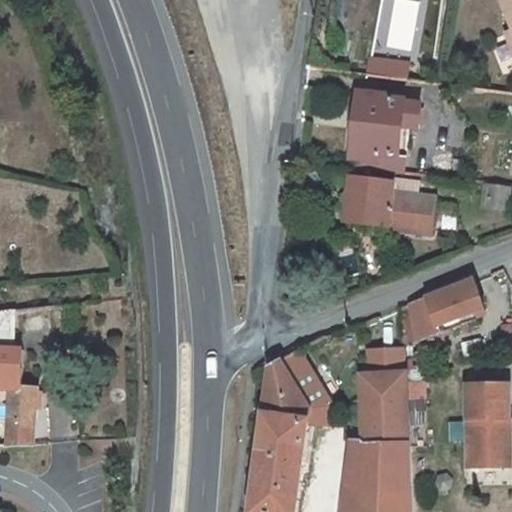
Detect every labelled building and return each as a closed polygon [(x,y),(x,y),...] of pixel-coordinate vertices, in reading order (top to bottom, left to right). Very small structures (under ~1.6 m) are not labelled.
[(511,0),(500,0),(511,28),(511,32),(506,35),(511,48),(511,0)] [(369,75),(407,80),(409,65),(371,60),(369,75)] [(351,168),(395,173),(404,175),(407,155),(400,155),(402,138),(411,138),(412,129),(418,129),(420,106),(404,104),(404,103),(385,100),(385,97),(360,94),(351,168)] [(388,226),(387,230),(388,230),(393,194),(394,184),(351,178),(348,198),(348,204),(345,222),(388,226)] [(435,199),(393,194),(388,230),(430,234),(435,199)] [(336,204),(348,204),(348,198),(337,196),(336,204)] [(486,310),(475,281),(410,304),(418,342),(438,335),(437,328),(486,310)] [(0,314),(0,348),(13,349),(15,313),(0,314)] [(12,391),(25,390),(24,350),(13,349),(0,348),(0,385),(11,386),(12,391)] [(370,351),(370,375),(404,374),(403,351),(370,351)] [(299,354),(282,365),(287,372),(303,362),(299,354)] [(282,365),(281,362),(272,367),(250,511),(297,511),(308,423),(310,409),(287,372),(282,365)] [(303,362),(287,372),(310,409),(308,423),(329,425),(331,407),(303,362)] [(396,467),(412,466),(408,374),(404,374),(370,375),(362,375),(364,441),(368,444),(395,444),(396,467)] [(502,423),(510,423),(510,387),(467,387),(468,467),(502,467),(502,423)] [(40,390),(25,390),(12,391),(10,446),(35,446),(39,410),(40,390)] [(502,423),(502,467),(511,467),(510,423),(502,423)] [(349,511),(413,511),(412,466),(396,467),(395,444),(368,444),(364,441),(358,441),(349,511)]
